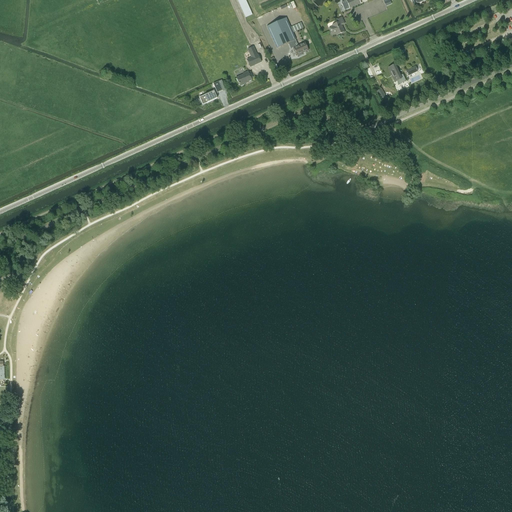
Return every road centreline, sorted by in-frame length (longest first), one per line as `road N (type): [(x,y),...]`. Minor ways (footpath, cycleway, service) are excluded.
road 1 (unknown): [(0,233),(303,96),(315,95),(361,125),(511,57)]
road 2 (tertiary): [(0,211),(472,0)]
